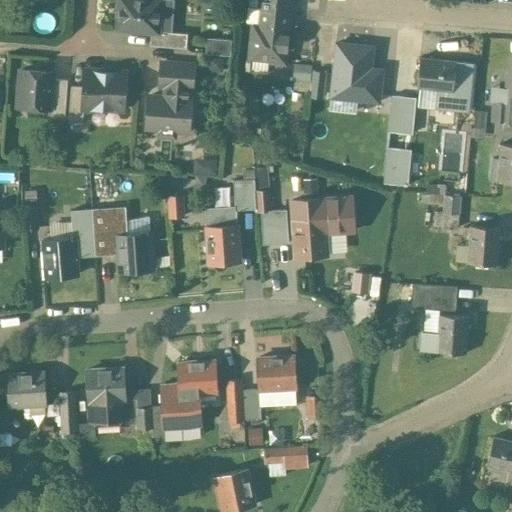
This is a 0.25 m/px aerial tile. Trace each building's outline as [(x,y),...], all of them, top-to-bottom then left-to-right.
[(162,0),(118,0),(116,30),(151,33),(159,34),(160,31),(162,0)] [(291,0),(261,0),(259,25),(288,28),(291,0)] [(259,25),(253,24),(250,59),(285,62),(288,28),(259,25)] [(188,33),(160,31),(159,34),(151,33),(151,45),(186,48),(188,33)] [(232,39),(214,38),(212,54),(230,55),(232,39)] [(373,46),(337,43),(331,97),(379,102),(383,69),(371,68),(373,46)] [(473,64),(422,58),(418,89),(437,91),(435,107),(468,110),(473,64)] [(194,64),(161,62),(160,85),(166,86),(189,87),(192,88),(194,64)] [(53,69),(21,67),(18,103),(49,106),(50,106),(53,76),(53,69)] [(126,71),(85,68),(84,84),(82,107),(84,107),(123,110),(126,71)] [(326,72),(311,70),(308,94),(323,95),(326,72)] [(68,77),(53,76),(50,106),(49,106),(49,112),(65,113),(68,77)] [(84,84),(71,83),(69,119),(83,120),(84,107),(82,107),(84,84)] [(189,87),(166,86),(165,97),(149,95),(146,128),(160,129),(160,134),(174,136),(175,123),(189,124),(191,99),(189,98),(189,87)] [(417,100),(392,97),(390,119),(415,121),(417,100)] [(511,103),(507,103),(492,102),(492,112),(511,113),(511,103)] [(511,113),(492,112),(491,122),(507,123),(507,128),(511,128),(511,113)] [(511,144),(500,143),(497,181),(511,181),(511,144)] [(409,186),(411,174),(424,175),(427,157),(412,155),(412,149),(389,146),(384,182),(409,186)] [(255,182),(240,183),(241,213),(256,212),(255,192),(255,182)] [(271,182),(255,182),(255,192),(271,191),(271,182)] [(37,188),(24,189),(24,207),(38,207),(37,188)] [(271,191),(255,192),(256,212),(272,211),(271,191)] [(461,196),(445,195),(444,213),(460,214),(461,196)] [(184,198),(167,199),(168,217),(185,216),(184,198)] [(108,201),(92,202),(93,223),(108,223),(109,223),(108,201)] [(24,207),(23,207),(24,228),(38,227),(38,207),(24,207)] [(444,213),(436,212),(435,226),(458,228),(460,214),(444,213)] [(326,217),(293,220),(296,257),(329,254),(326,217)] [(70,221),(50,223),(51,236),(71,235),(70,221)] [(139,222),(127,223),(128,231),(140,230),(139,222)] [(108,223),(93,223),(93,245),(109,245),(108,223)] [(236,223),(205,226),(208,263),(239,261),(236,223)] [(500,229),(471,227),(468,263),(497,265),(500,229)] [(128,231),(116,232),(119,269),(150,267),(147,229),(140,230),(128,231)] [(51,236),(40,237),(43,274),(74,272),(71,235),(51,236)] [(370,291),(371,272),(356,272),(355,291),(370,291)] [(460,286),(414,283),(412,307),(458,311),(460,286)] [(470,316),(442,314),(439,351),(467,354),(470,316)] [(294,355),(258,357),(260,389),(261,389),(297,387),(294,355)] [(216,360),(179,362),(180,380),(181,393),(199,392),(215,391),(218,391),(216,360)] [(124,365),(88,367),(90,398),(91,398),(93,420),(94,420),(94,418),(126,416),(126,419),(127,418),(126,396),(124,365)] [(46,369),(8,371),(10,402),(48,400),(46,369)] [(241,378),(227,379),(228,400),(242,399),(242,390),(241,378)] [(180,380),(163,381),(165,404),(166,423),(201,421),(199,392),(181,393),(180,380)] [(260,389),(242,390),(242,399),(243,419),(262,418),(261,389),(260,389)] [(75,391),(60,391),(63,431),(78,430),(75,391)] [(322,394),(308,395),(309,415),(323,414),(322,394)] [(126,396),(127,418),(128,420),(139,420),(138,406),(139,406),(138,396),(126,396)] [(242,399),(228,400),(229,420),(243,419),(242,399)] [(165,404),(152,405),(153,425),(154,434),(167,433),(166,423),(165,404)] [(139,406),(138,406),(139,420),(139,426),(143,425),(153,425),(152,405),(139,406)] [(153,425),(143,425),(144,434),(154,434),(153,425)] [(511,440),(493,436),(486,465),(511,471),(511,440)] [(307,446),(264,448),(265,462),(285,461),(286,467),(308,466),(307,446)] [(247,467),(216,474),(224,510),(255,503),(247,467)]
